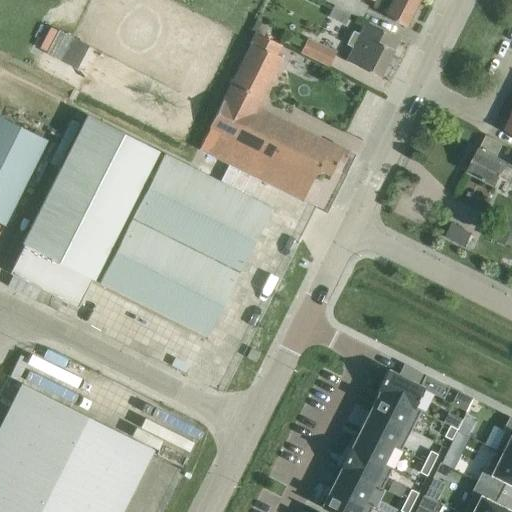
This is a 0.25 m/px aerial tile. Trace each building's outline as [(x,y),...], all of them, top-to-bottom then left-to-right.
[(324,0),(333,4),(350,12),(361,18),(366,6),(355,0),(324,0)] [(375,11),(387,17),(405,26),(418,0),(375,0),(374,4),(375,11)] [(350,12),(333,4),(327,17),(344,25),(350,12)] [(346,60),(379,77),(393,50),(398,38),(365,22),(359,33),(353,30),(346,44),(352,47),(346,60)] [(281,45),(255,32),(198,149),(227,163),(261,180),(302,201),(318,170),(330,175),(338,159),(343,162),(349,151),(257,106),(282,57),(276,54),(281,45)] [(306,38),(299,52),(329,66),(335,52),(306,38)] [(91,278),(93,279),(158,150),(87,114),(22,243),(24,244),(9,272),(77,307),(91,278)] [(0,115),(0,223),(3,225),(12,207),(46,139),(0,115)] [(478,148),(467,171),(485,180),(495,185),(500,174),(511,179),(511,167),(506,164),(507,161),(497,156),(503,143),(486,135),(479,148),(478,148)] [(218,180),(164,152),(100,283),(207,337),(271,207),(253,197),(261,180),(227,163),(218,180)] [(263,227),(287,238),(296,219),(272,208),(263,227)] [(485,234),(506,244),(511,232),(511,231),(491,221),(485,234)] [(450,226),(444,240),(465,249),(472,236),(450,226)] [(244,297),(253,273),(244,270),(235,293),(244,297)] [(45,331),(40,341),(59,351),(64,341),(45,331)] [(17,337),(10,358),(19,361),(26,340),(17,337)] [(29,341),(27,350),(50,356),(52,347),(29,341)] [(250,347),(246,357),(255,361),(259,352),(250,347)] [(36,358),(32,367),(62,379),(65,370),(36,358)] [(387,369),(378,387),(380,388),(414,406),(423,388),(442,398),(448,386),(425,374),(419,385),(387,369)] [(121,511),(153,449),(21,383),(0,424),(0,511),(121,511)] [(380,388),(369,410),(410,430),(411,427),(421,409),(414,406),(380,388)] [(369,410),(359,429),(391,445),(400,450),(410,430),(369,410)] [(454,414),(449,425),(456,429),(462,418),(454,414)] [(504,430),(494,449),(511,457),(511,417),(508,416),(502,429),(504,430)] [(462,418),(456,429),(463,432),(468,421),(462,418)] [(449,425),(443,436),(451,439),(456,429),(449,425)] [(359,429),(350,447),(382,463),(391,445),(359,429)] [(350,447),(340,468),(372,484),(381,488),(391,467),(382,463),(350,447)] [(483,467),(476,480),(500,492),(506,480),(511,483),(511,457),(494,449),(487,464),(485,468),(483,467)] [(429,450),(424,461),(431,465),(437,454),(429,450)] [(424,461),(419,472),(426,475),(431,465),(424,461)] [(340,468),(331,486),(363,502),(372,484),(340,468)] [(471,495),(462,511),(509,511),(494,504),(500,492),(476,480),(469,494),(471,495)] [(331,486),(321,507),(330,511),(368,511),(372,506),(363,502),(331,486)] [(410,489),(405,500),(412,503),(418,492),(410,489)] [(405,500),(400,510),(402,511),(407,511),(412,503),(405,500)]
